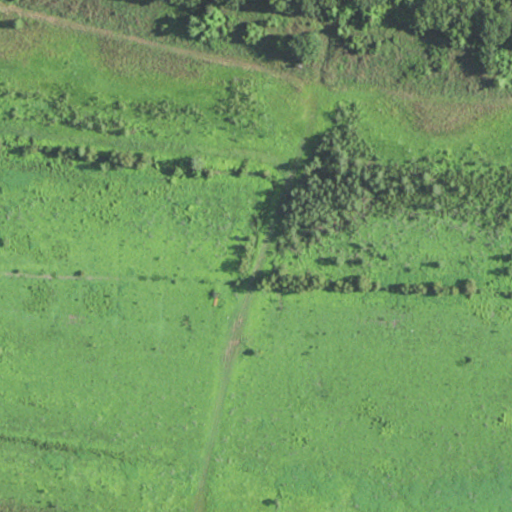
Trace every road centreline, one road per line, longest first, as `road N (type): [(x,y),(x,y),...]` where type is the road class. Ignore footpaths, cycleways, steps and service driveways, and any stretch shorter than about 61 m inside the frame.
road 1 (residential): [(325,21),(320,89),(242,296),(195,511)]
road 2 (residential): [(511,49),(191,0)]
road 3 (residential): [(198,495),(120,461),(0,452)]
